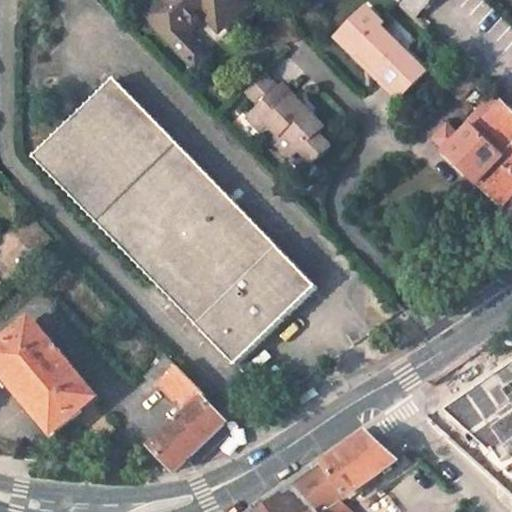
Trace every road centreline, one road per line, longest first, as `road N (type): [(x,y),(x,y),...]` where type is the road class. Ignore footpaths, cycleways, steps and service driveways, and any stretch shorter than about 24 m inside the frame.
road 1 (residential): [(500,511),(386,386)]
road 2 (primary): [(511,303),(386,386)]
road 3 (primary): [(386,386),(268,460)]
road 4 (primary): [(268,460),(199,485),(137,495)]
